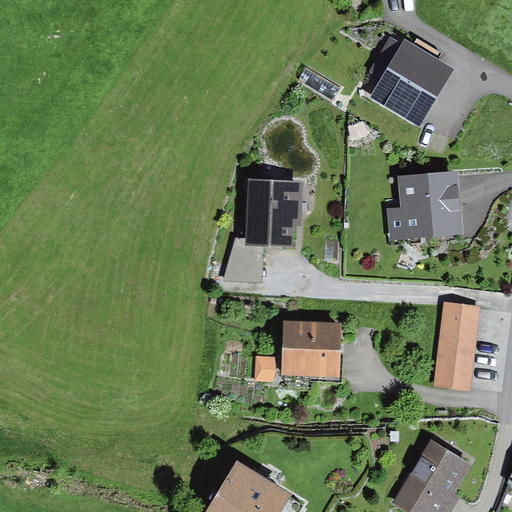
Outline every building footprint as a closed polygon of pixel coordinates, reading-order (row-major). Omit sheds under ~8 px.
[(406,40),(372,98),(420,126),(454,68),(406,40)] [(458,172),(398,177),(401,207),(387,209),(390,240),(463,234),(458,172)] [(302,182),(251,181),(251,244),(264,244),(293,245),(293,225),(302,225),(302,182)] [(264,244),(251,244),(234,244),(223,280),(262,283),(264,244)] [(485,310),(446,304),(434,391),(473,396),(485,310)] [(255,306),(244,305),(244,317),(255,317),(255,306)] [(342,323),(284,321),(282,375),(340,377),(342,323)] [(275,357),(256,356),(255,382),(273,382),(277,369),(275,357)] [(431,440),(393,503),(407,511),(451,511),(460,498),(455,494),(472,465),(431,440)] [(299,511),(305,503),(236,461),(205,511),(299,511)]
